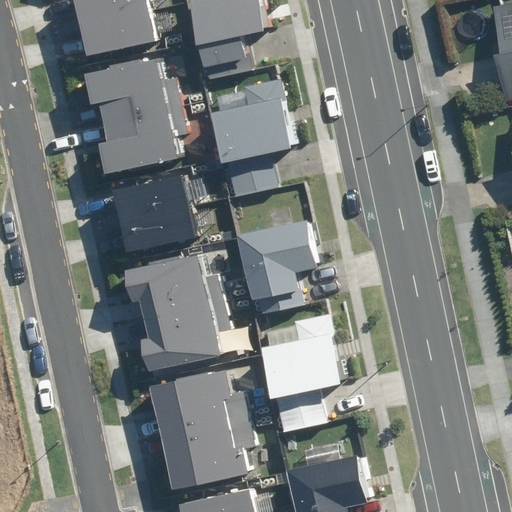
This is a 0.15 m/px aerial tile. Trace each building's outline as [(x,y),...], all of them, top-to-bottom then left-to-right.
[(162,0),(69,0),(82,62),(172,43),(162,0)] [(264,0),(193,0),(211,81),(259,70),(255,51),(251,52),(248,34),(271,29),(264,0)] [(511,3),(502,6),(511,52),(505,53),(511,84),(511,3)] [(168,55),(85,72),(91,103),(99,102),(106,140),(99,141),(105,172),(189,155),(186,142),(199,139),(186,71),(172,74),(168,55)] [(294,72),(240,83),(243,98),(208,105),(229,205),(293,192),(286,156),(310,152),(294,72)] [(194,165),(105,182),(116,236),(108,238),(111,254),(119,253),(120,258),(209,240),(194,165)] [(318,310),(313,282),(339,277),(325,209),(230,228),(247,312),(251,311),(253,323),(318,310)] [(140,340),(147,372),(220,356),(215,332),(233,328),(221,274),(202,278),(197,256),(125,271),(132,301),(139,300),(148,338),(140,340)] [(334,313),(297,321),(301,339),(263,346),(274,396),(279,395),(287,431),(332,422),(324,386),(346,381),(337,336),(339,335),(334,313)] [(234,359),(143,380),(167,479),(163,480),(168,499),(265,475),(259,451),(268,449),(263,431),(245,435),(238,410),(246,408),(234,359)] [(342,457),(292,468),(302,511),(354,511),(353,506),(373,502),(363,453),(342,457)] [(271,511),(265,478),(178,498),(181,511),(271,511)]
